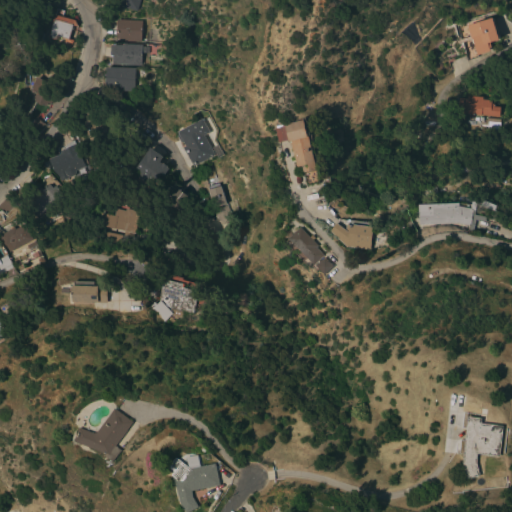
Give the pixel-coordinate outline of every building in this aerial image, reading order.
[(139,0),(136,11),(119,6),(120,0),(139,0)] [(68,39),(72,40),(71,44),(64,42),(65,39),(54,36),(53,38),(49,37),(56,9),(63,11),(61,17),(73,20),(76,26),(72,25),(71,29),(68,39)] [(491,18),(492,19),(493,19),(499,38),(498,39),(498,40),(489,43),(490,48),(488,48),(489,51),(476,55),(471,38),(470,38),(466,26),(491,18)] [(141,20),(140,42),(124,41),(124,39),(115,39),(116,20),(141,20)] [(112,64),(112,58),(111,58),(112,45),(122,46),(122,45),(141,45),(140,66),(112,64)] [(135,68),(134,91),(115,91),(115,89),(105,88),(106,68),(135,68)] [(44,81),(43,85),(44,85),(48,77),(54,80),(45,98),(47,99),(45,102),(47,103),(45,107),(33,101),(35,99),(33,98),(35,93),(29,90),(33,82),(33,83),(36,77),(44,81)] [(458,98),(466,98),(466,96),(482,97),(482,99),(491,100),(491,103),(493,104),(493,106),(499,107),(498,117),(472,114),(471,119),(461,118),(461,114),(457,113),(458,108),(458,98)] [(93,141),(88,142),(87,135),(81,136),(79,125),(74,120),(85,110),(91,116),(84,122),(91,119),(92,122),(111,118),(115,130),(119,129),(121,139),(115,141),(113,132),(100,136),(102,145),(94,147),(93,141)] [(37,135),(27,128),(35,118),(44,125),(39,132),(37,135)] [(499,119),(498,130),(484,129),(485,123),(486,118),(499,119)] [(178,132),(201,119),(208,132),(203,135),(214,154),(194,166),(183,147),(185,146),(184,143),(180,142),(177,136),(178,132)] [(316,163),(318,162),(319,170),(304,173),(302,166),(299,167),(293,142),(291,142),(291,140),(280,143),(277,129),(287,126),(286,124),(305,120),(316,163)] [(47,157),(57,183),(85,171),(75,146),(47,157)] [(161,156),(158,162),(161,164),(163,164),(166,166),(167,169),(161,178),(158,175),(150,186),(137,177),(139,173),(134,170),(149,148),(161,156)] [(96,168),(97,161),(108,161),(108,169),(96,168)] [(90,171),(92,178),(84,182),(81,174),(90,171)] [(70,177),(69,176),(75,173),(76,174),(78,173),(82,182),(72,187),(68,178),(70,177)] [(225,207),(211,211),(203,187),(218,183),(225,207)] [(60,194),(52,199),(55,204),(41,213),(30,197),(49,184),(52,188),(54,186),(60,194)] [(188,198),(178,211),(159,196),(168,184),(177,191),(178,189),(188,198)] [(13,207),(4,215),(0,210),(0,204),(6,199),(13,207)] [(418,225),(417,205),(458,203),(458,206),(470,208),(472,201),(477,202),(474,214),(486,217),(485,222),(475,220),(472,232),(467,231),(468,225),(457,223),(429,224),(418,225)] [(479,207),(494,211),(496,205),(480,201),(479,207)] [(133,239),(121,237),(108,246),(99,232),(104,210),(115,212),(116,209),(126,211),(126,209),(139,212),(133,239)] [(6,251),(0,237),(0,234),(24,223),(32,239),(6,251)] [(345,247),(330,231),(335,223),(345,230),(346,224),(361,226),(361,224),(372,225),(368,250),(345,247)] [(301,228),(310,237),(312,235),(315,238),(313,240),(318,246),(316,248),(324,256),(313,265),(289,239),(301,228)] [(29,251),(26,246),(33,241),(36,246),(29,251)] [(59,263),(70,260),(64,243),(54,246),(59,263)] [(0,258),(6,255),(12,267),(0,274),(0,258)] [(323,275),(315,266),(324,257),(332,266),(323,275)] [(148,306),(152,301),(155,304),(158,300),(163,279),(182,283),(181,287),(197,291),(192,314),(190,313),(189,320),(168,315),(162,322),(148,306)] [(71,302),(71,286),(73,286),(74,281),(93,281),(93,286),(106,286),(106,303),(71,302)] [(132,422),(114,446),(120,450),(111,462),(103,456),(105,453),(74,441),(79,428),(92,433),(96,432),(114,408),(132,422)] [(499,457),(477,454),(476,463),(479,476),(465,478),(462,463),(468,417),(482,418),(481,423),(503,426),(499,457)] [(186,457),(197,455),(200,467),(215,463),(220,485),(191,491),(193,497),(198,507),(189,511),(184,511),(180,503),(175,478),(171,475),(174,472),(168,467),(176,457),(188,467),(186,457)]
